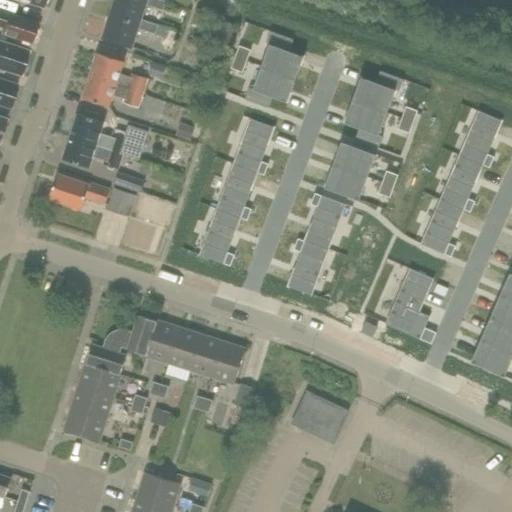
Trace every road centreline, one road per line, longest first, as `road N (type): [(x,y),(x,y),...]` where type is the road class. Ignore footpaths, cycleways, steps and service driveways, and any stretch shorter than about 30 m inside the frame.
road 1 (residential): [(241,312),(338,51)]
road 2 (residential): [(241,312),(0,238)]
road 3 (residential): [(422,388),(511,181)]
road 4 (residential): [(0,211),(68,0)]
road 5 (residential): [(422,388),(241,312)]
